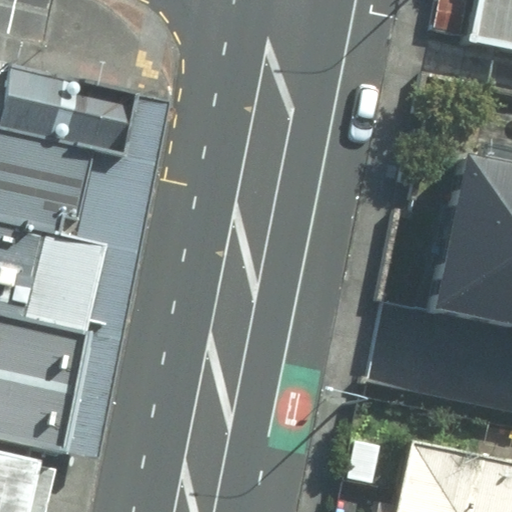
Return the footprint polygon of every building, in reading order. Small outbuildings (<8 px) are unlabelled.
[(511,0),(471,0),(462,44),(511,54),(511,0)] [(0,439),(54,451),(126,100),(0,73),(0,439)] [(511,168),(455,156),(421,310),(511,329),(511,168)] [(511,511),(511,466),(407,444),(392,511),(511,511)] [(0,511),(4,511),(14,464),(0,460),(0,511)]
